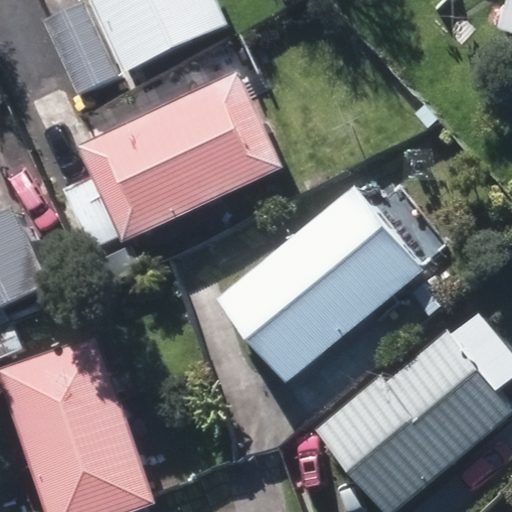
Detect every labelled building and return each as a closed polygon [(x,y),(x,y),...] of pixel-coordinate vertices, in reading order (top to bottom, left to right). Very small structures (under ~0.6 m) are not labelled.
[(92,0),(129,80),(229,34),(214,0),(92,0)] [(511,0),(500,36),(511,39),(511,0)] [(49,29),(83,101),(124,81),(88,9),(49,29)] [(67,197),(94,255),(124,241),(127,248),(285,175),(243,82),(83,154),(97,183),(67,197)] [(414,144),(387,158),(395,174),(422,160),(414,144)] [(224,308),(290,389),(426,278),(360,196),(224,308)] [(0,313),(5,311),(53,288),(18,214),(0,222),(0,313)] [(92,268),(103,295),(149,275),(139,248),(92,268)] [(178,273),(195,315),(225,303),(208,260),(178,273)] [(9,320),(0,324),(0,367),(25,356),(9,320)] [(451,341),(391,390),(385,384),(320,438),(381,511),(404,511),(511,422),(511,413),(500,400),(511,389),(511,364),(475,321),(451,341)] [(155,511),(158,511),(100,345),(1,379),(47,511),(155,511)] [(174,450),(191,488),(226,472),(208,435),(174,450)] [(0,483),(0,511),(27,511),(18,478),(0,483)]
